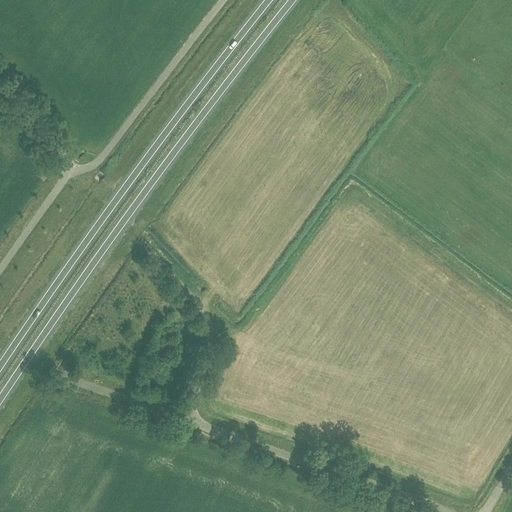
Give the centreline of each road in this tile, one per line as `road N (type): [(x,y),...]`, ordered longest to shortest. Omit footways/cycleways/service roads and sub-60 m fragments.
road 1 (trunk): [(0,402),(294,0)]
road 2 (trunk): [(270,0),(0,369)]
road 3 (unclassified): [(437,511),(187,419)]
road 4 (unclassified): [(187,419),(211,330),(150,252)]
road 5 (unclassified): [(187,419),(62,375)]
road 6 (unclassified): [(71,166),(0,269)]
